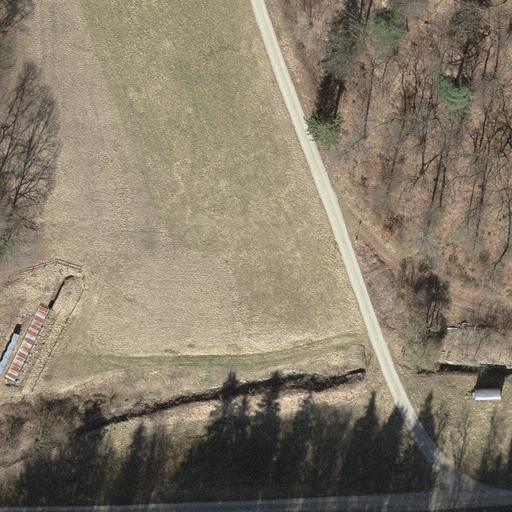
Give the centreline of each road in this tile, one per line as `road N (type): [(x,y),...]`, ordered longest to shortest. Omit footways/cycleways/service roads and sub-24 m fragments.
road 1 (track): [(462,494),(415,427),(257,0)]
road 2 (track): [(511,494),(221,511)]
road 3 (track): [(511,317),(477,314),(404,266),(334,199)]
